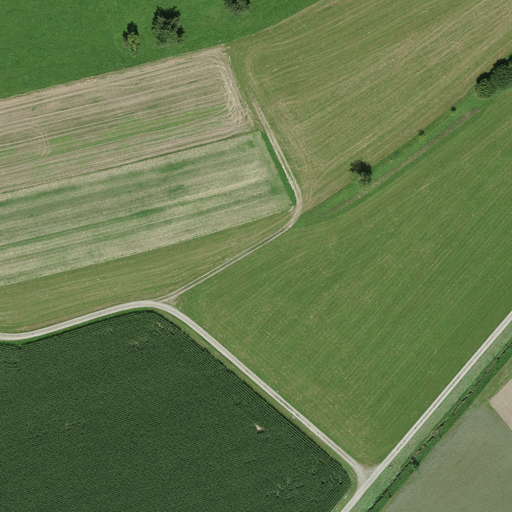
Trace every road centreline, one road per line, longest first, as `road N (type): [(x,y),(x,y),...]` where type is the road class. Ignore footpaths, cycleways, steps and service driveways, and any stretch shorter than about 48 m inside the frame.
road 1 (track): [(0,337),(158,304),(187,317),(366,475)]
road 2 (track): [(158,304),(288,226),(301,208),(300,190),(253,97)]
road 3 (track): [(345,511),(366,475),(386,464),(511,316)]
